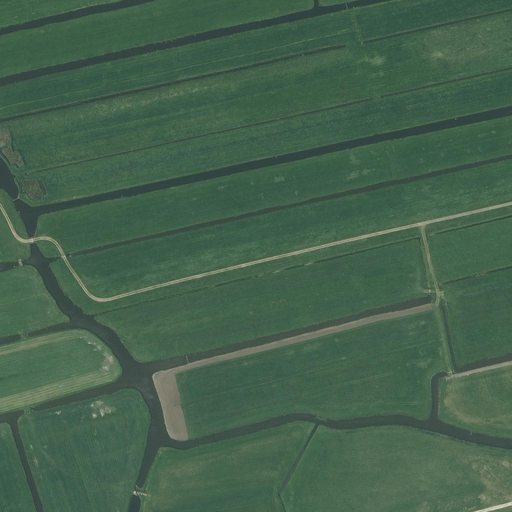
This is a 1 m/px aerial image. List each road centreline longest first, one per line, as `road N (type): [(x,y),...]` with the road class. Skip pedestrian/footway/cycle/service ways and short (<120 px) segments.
road 1 (track): [(28,240),(51,240),(87,293),(103,300),(511,202)]
road 2 (track): [(146,511),(148,496),(60,469),(37,443),(22,399),(19,240)]
